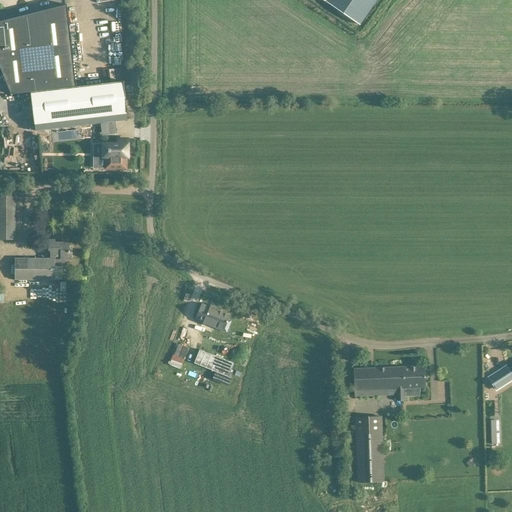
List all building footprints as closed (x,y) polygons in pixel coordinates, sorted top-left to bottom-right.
[(327,0),(326,2),(360,24),(376,0),(327,0)] [(76,87),(67,5),(0,22),(0,66),(11,94),(26,93),(31,92),(76,87)] [(102,31),(90,32),(92,58),(103,57),(102,31)] [(76,87),(31,92),(35,130),(128,119),(123,81),(121,81),(76,87)] [(94,144),(94,168),(106,168),(126,169),(126,157),(128,157),(128,139),(118,139),(118,144),(103,144),(94,144)] [(0,196),(0,239),(15,240),(15,206),(15,196),(0,196)] [(49,240),(49,250),(50,250),(50,259),(15,259),(14,280),(55,280),(54,266),(57,266),(64,266),(64,260),(73,260),(73,250),(70,250),(70,242),(56,242),(56,240),(49,240)] [(60,282),(60,292),(77,292),(77,282),(60,282)] [(224,304),(215,301),(214,303),(206,299),(200,315),(208,318),(208,319),(231,328),(236,317),(233,316),(235,311),(223,306),(224,304)] [(182,365),(187,347),(177,343),(171,361),(182,365)] [(229,376),(234,362),(199,349),(194,363),(217,372),(215,379),(229,384),(231,377),(229,376)] [(353,369),(354,379),(355,396),(400,394),(400,401),(406,400),(405,388),(425,387),(424,366),(353,369)] [(511,366),(507,367),(507,366),(489,377),(496,389),(511,379),(511,366)] [(356,418),(358,483),(384,482),(382,417),(356,418)]
